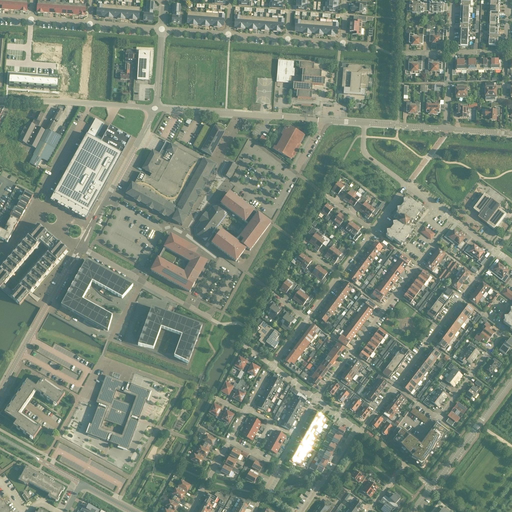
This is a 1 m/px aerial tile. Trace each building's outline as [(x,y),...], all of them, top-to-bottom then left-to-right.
[(351,6),(351,12),(355,12),(355,13),(362,14),(363,6),(366,7),(366,3),(358,2),(358,6),(356,5),(355,7),(351,6)] [(144,15),(144,21),(148,21),(148,22),(152,23),(152,22),(153,15),(152,15),(153,11),(154,4),(147,3),(147,11),(148,11),(147,15),(144,15)] [(417,14),(417,3),(413,3),(413,4),(410,4),(407,4),(407,12),(410,12),(413,13),(413,14),(417,14)] [(417,3),(417,14),(421,14),(421,13),(424,13),(424,12),(427,12),(427,5),(422,4),(417,3)] [(427,5),(427,12),(433,12),(433,13),(437,14),(437,3),(433,3),(430,3),(430,5),(427,5)] [(442,3),(437,3),(437,14),(441,14),(441,12),(444,13),(444,12),(447,12),(447,5),(444,5),(444,4),(442,4),(442,3)] [(173,17),(172,24),(173,24),(172,25),(176,25),(176,24),(181,24),(181,18),(178,18),(178,13),(179,14),(180,6),(173,6),(173,13),(173,17)] [(350,24),(350,28),(361,29),(361,22),(366,23),(366,21),(373,22),(373,18),(354,17),(354,22),(353,22),(353,25),(350,24)] [(417,36),(416,46),(421,46),(421,44),(423,45),(423,36),(427,36),(427,30),(424,29),(423,35),(419,35),(419,36),(417,36)] [(427,30),(427,36),(430,36),(430,42),(432,43),(432,44),(436,44),(437,35),(435,35),(435,34),(430,33),(430,30),(427,30)] [(437,35),(436,44),(441,45),(441,43),(443,43),(443,37),(447,37),(447,30),(444,30),(443,34),(439,34),(439,35),(437,35)] [(416,46),(417,36),(415,36),(415,35),(410,35),(410,31),(407,31),(406,41),(410,41),(410,44),(412,44),(411,46),(416,46)] [(125,65),(129,65),(129,62),(135,63),(136,53),(135,53),(136,49),(130,49),(130,50),(127,50),(126,52),(125,62),(125,65)] [(137,79),(137,81),(142,81),(145,82),(145,79),(149,79),(151,53),(150,53),(150,54),(139,53),(139,52),(138,52),(137,79)] [(278,61),(276,83),(289,84),(289,77),(294,77),(294,69),(293,69),(294,62),(278,61)] [(429,63),(425,63),(425,70),(428,70),(430,70),(430,72),(435,72),(435,62),(433,62),(434,61),(429,61),(429,63)] [(461,71),(461,61),(458,61),(458,62),(455,62),(453,62),(452,75),(456,75),(456,71),(461,71)] [(293,84),(295,84),(294,91),(298,92),(298,98),(297,98),(297,99),(316,100),(310,99),(310,92),(312,92),(310,92),(311,85),(323,86),(323,79),(325,79),(319,78),(320,71),(322,72),(322,71),(312,71),(312,64),(314,64),(314,63),(298,62),(298,63),(300,63),(300,70),(299,70),(304,70),(303,77),(301,77),(303,78),(303,84),(293,84)] [(415,74),(415,63),(413,63),(414,62),(409,62),(406,62),(405,71),(410,71),(410,74),(415,74)] [(418,63),(415,63),(415,74),(420,75),(420,71),(422,71),(422,69),(425,70),(425,63),(422,63),(422,62),(418,62),(418,63)] [(435,62),(435,72),(440,72),(440,71),(445,71),(446,62),(442,62),(438,62),(438,63),(435,62)] [(129,81),(129,65),(125,65),(125,71),(116,71),(115,77),(120,78),(120,80),(129,81)] [(343,68),(342,89),(344,89),(343,95),(365,97),(366,91),(368,91),(370,70),(365,70),(366,69),(364,67),(362,67),(352,66),(351,66),(349,66),(348,67),(348,69),(343,68)] [(10,75),(9,85),(57,89),(58,79),(10,75)] [(456,93),(468,93),(467,84),(457,85),(457,88),(456,88),(456,93)] [(486,93),(497,93),(497,87),(496,87),(496,84),(483,84),(483,88),(486,88),(486,93)] [(468,102),(468,93),(456,93),(456,99),(457,99),(457,102),(468,102)] [(497,93),(486,93),(486,102),(489,102),(495,101),(496,101),(496,98),(497,98),(497,93)] [(468,112),(468,105),(456,106),(456,112),(460,112),(460,118),(467,118),(467,112),(468,112)] [(486,111),(486,117),(488,117),(489,119),(489,120),(491,120),(492,121),(494,121),(495,120),(497,120),(497,115),(500,115),(500,108),(496,108),(496,110),(490,110),(490,111),(486,111)] [(61,112),(61,111),(60,110),(59,110),(57,109),(49,125),(40,141),(36,149),(33,154),(34,155),(29,163),(36,167),(40,159),(43,159),(49,162),(56,149),(62,137),(57,134),(52,132),(54,128),(56,125),(53,123),(55,121),(58,122),(63,113),(61,112)] [(36,149),(40,141),(45,131),(38,128),(44,115),(38,112),(34,111),(31,117),(35,119),(32,125),(28,123),(20,141),(36,149)] [(104,124),(96,119),(54,194),(61,198),(69,202),(76,206),(83,210),(90,213),(131,139),(110,127),(103,140),(97,136),(104,124)] [(218,124),(217,124),(218,124),(216,127),(215,127),(213,130),(212,130),(213,130),(205,125),(200,133),(201,133),(200,135),(199,135),(193,146),(211,156),(218,145),(217,145),(218,143),(219,143),(225,132),(224,131),(226,129),(226,128),(225,128),(224,127),(223,126),(222,125),(221,125),(220,124),(218,124)] [(275,147),(274,150),(291,159),(292,157),(294,154),(297,147),(298,148),(299,145),(299,144),(304,136),(292,129),(291,132),(285,129),(282,135),(281,135),(280,138),(277,144),(276,144),(275,147)] [(152,174),(150,178),(141,173),(134,185),(132,184),(130,188),(130,187),(126,193),(131,196),(131,197),(131,198),(132,197),(137,200),(137,201),(138,201),(143,204),(144,205),(144,204),(150,207),(150,208),(156,211),(157,212),(157,211),(162,214),(162,215),(163,215),(169,218),(168,218),(169,219),(169,218),(173,220),(172,221),(182,226),(187,216),(186,216),(188,213),(189,212),(192,207),(192,206),(195,200),(196,200),(196,199),(199,194),(199,193),(202,188),(203,187),(202,187),(206,181),(206,182),(206,181),(209,175),(210,174),(209,174),(212,169),(213,169),(215,166),(203,159),(202,162),(170,145),(163,157),(152,151),(142,169),(152,174)] [(229,163),(224,172),(225,176),(230,179),(235,169),(236,167),(234,165),(235,164),(234,164),(233,165),(229,163)] [(338,183),(331,192),(334,194),(335,193),(338,195),(342,190),(344,192),(349,186),(346,184),(344,187),(338,183)] [(344,200),(343,201),(346,203),(347,202),(349,203),(355,195),(354,195),(356,193),(352,189),(351,188),(349,187),(345,193),(348,194),(344,199),(344,200)] [(34,195),(26,191),(23,197),(31,201),(34,195)] [(355,195),(349,203),(354,207),(357,202),(360,204),(364,198),(362,196),(357,192),(355,195)] [(231,210),(209,238),(210,239),(216,231),(220,234),(212,244),(236,262),(246,248),(250,251),(270,224),(230,193),(222,204),(231,210)] [(61,198),(54,194),(50,201),(57,205),(61,198)] [(485,195),(474,210),(480,214),(478,216),(480,218),(494,230),(506,215),(498,209),(500,206),(485,195)] [(31,201),(23,197),(20,202),(28,206),(31,201)] [(69,202),(61,198),(57,205),(65,209),(69,202)] [(363,206),(359,211),(364,214),(370,207),(365,203),(367,200),(364,198),(360,204),(363,206)] [(397,221),(386,237),(392,242),(393,240),(401,246),(413,230),(411,229),(414,225),(412,223),(423,208),(417,203),(416,205),(408,199),(393,218),(397,221)] [(28,206),(20,202),(17,207),(25,211),(28,206)] [(76,206),(69,202),(65,209),(72,213),(76,206)] [(327,204),(320,214),(323,216),(324,214),(327,216),(325,219),(328,221),(332,215),(329,213),(333,209),(327,204)] [(83,210),(76,206),(72,213),(79,217),(83,210)] [(212,207),(196,229),(197,235),(202,239),(205,241),(227,213),(220,208),(220,207),(219,206),(212,207)] [(25,211),(17,207),(14,212),(22,217),(25,211)] [(370,207),(364,214),(366,216),(365,217),(368,220),(369,218),(373,213),(375,215),(380,209),(377,207),(374,210),(370,207)] [(90,213),(83,210),(79,217),(86,221),(90,213)] [(22,217),(14,212),(11,218),(19,222),(22,217)] [(334,217),(329,222),(332,224),(334,222),(336,224),(335,225),(339,228),(345,218),(340,214),(339,215),(336,219),(334,217)] [(0,238),(7,243),(19,222),(11,218),(6,227),(4,231),(0,228),(0,238)] [(344,225),(340,231),(343,233),(344,231),(347,234),(348,232),(349,233),(355,226),(350,222),(347,227),(344,225)] [(0,288),(20,305),(29,295),(28,295),(32,291),(67,250),(57,242),(58,241),(56,239),(55,240),(50,236),(51,235),(49,233),(48,234),(38,225),(29,236),(27,234),(0,266),(0,288)] [(355,226),(349,233),(354,237),(352,240),(355,242),(358,238),(360,236),(363,233),(360,230),(355,226)] [(425,227),(421,232),(431,240),(434,235),(425,227)] [(314,246),(320,238),(315,235),(318,232),(313,228),(308,234),(313,237),(309,242),(314,246)] [(454,242),(459,235),(454,231),(452,234),(449,231),(448,233),(444,238),(452,244),(454,242)] [(464,238),(459,235),(454,242),(459,246),(457,247),(460,250),(465,244),(462,242),(464,238)] [(190,293),(206,262),(194,255),(197,250),(171,236),(151,272),(190,293)] [(325,247),(330,241),(327,239),(325,242),(320,238),(314,246),(316,247),(314,250),(317,252),(323,245),(325,247)] [(375,242),(372,246),(379,252),(382,248),(385,250),(387,247),(381,243),(379,246),(375,242)] [(474,257),(479,250),(474,246),(472,249),(469,246),(468,247),(467,245),(462,251),(464,252),(464,253),(472,259),(474,257)] [(372,246),(369,250),(376,256),(379,252),(372,246)] [(332,247),(324,257),(327,260),(329,257),(331,258),(337,251),(332,247)] [(376,256),(369,250),(366,254),(373,260),(376,256)] [(435,254),(443,261),(443,260),(444,261),(447,256),(438,250),(435,254)] [(484,254),(479,250),(474,257),(479,261),(477,262),(480,265),(485,259),(482,257),(484,254)] [(337,251),(331,258),(333,260),(331,262),(334,265),(337,260),(341,260),(347,253),(344,251),(341,254),(337,251)] [(301,266),(306,258),(302,254),(298,259),(295,257),(291,263),(294,265),(296,262),(301,266)] [(373,260),(366,254),(363,258),(370,264),(373,260)] [(443,261),(435,254),(432,258),(439,264),(440,265),(443,261)] [(399,259),(407,266),(411,261),(402,255),(399,259)] [(306,258),(301,266),(302,267),(301,268),(304,271),(304,272),(306,274),(311,268),(308,266),(311,262),(306,258)] [(363,258),(360,262),(367,268),(370,264),(363,258)] [(439,264),(432,258),(428,263),(435,268),(439,264)] [(399,259),(395,264),(404,270),(407,266),(399,259)] [(86,261),(61,306),(108,332),(112,317),(82,300),(92,282),(122,299),(133,287),(86,261)] [(360,262),(357,266),(364,272),(367,268),(360,262)] [(435,268),(428,263),(425,267),(432,272),(434,274),(437,269),(435,268)] [(395,264),(392,269),(400,275),(404,270),(395,264)] [(496,277),(503,268),(498,264),(496,267),(493,265),(492,266),(488,271),(496,277)] [(317,266),(312,274),(316,278),(322,270),(317,266)] [(357,266),(354,270),(361,276),(364,272),(357,266)] [(462,267),(458,272),(467,278),(470,274),(463,269),(462,267)] [(508,272),(503,268),(496,277),(504,283),(506,284),(511,278),(509,277),(506,275),(508,272)] [(400,275),(392,269),(389,273),(397,279),(400,275)] [(322,270),(316,278),(318,279),(317,280),(320,282),(319,284),(322,286),(326,280),(324,278),(327,274),(322,270)] [(354,270),(351,274),(358,279),(361,276),(354,270)] [(420,275),(420,276),(427,281),(431,276),(423,271),(422,273),(421,272),(420,274),(420,275)] [(467,278),(458,272),(455,276),(464,283),(467,278)] [(397,279),(389,273),(385,277),(394,284),(397,279)] [(358,279),(351,274),(348,278),(355,284),(358,279)] [(427,281),(420,276),(419,277),(418,277),(417,279),(416,280),(424,286),(427,281)] [(464,283),(455,276),(451,280),(452,280),(460,287),(464,283)] [(385,277),(382,282),(390,288),(394,284),(385,277)] [(414,284),(413,285),(420,290),(424,286),(416,280),(415,282),(414,281),(413,284),(414,284)] [(460,287),(452,280),(448,285),(457,291),(460,287)] [(286,281),(279,290),(282,293),(283,291),(286,294),(290,289),(292,291),(297,285),(294,283),(292,286),(286,281)] [(345,282),(342,286),(349,292),(352,287),(345,282)] [(390,288),(382,282),(379,286),(387,293),(390,288)] [(486,292),(486,293),(487,294),(491,289),(489,288),(482,283),(479,287),(486,292)] [(410,289),(417,295),(420,290),(413,285),(412,287),(411,286),(410,288),(410,289)] [(298,302),(304,295),(299,291),(301,288),(299,286),(294,292),(297,294),(293,299),(298,302)] [(349,292),(342,286),(339,290),(346,295),(349,292)] [(387,293),(379,286),(375,291),(383,297),(387,293)] [(486,292),(479,287),(476,292),(483,297),(486,293),(486,292)] [(417,295),(410,289),(408,291),(407,291),(406,293),(407,293),(406,294),(413,299),(417,295)] [(443,293),(450,299),(452,296),(453,297),(454,295),(447,289),(443,293)] [(511,293),(506,289),(502,294),(511,301),(511,293)] [(346,295),(339,290),(336,294),(343,299),(346,295)] [(383,297),(375,291),(372,295),(371,297),(375,299),(376,298),(377,299),(376,301),(379,303),(380,302),(383,297)] [(483,297),(476,292),(472,296),(479,301),(483,297)] [(450,299),(443,293),(440,298),(448,303),(449,301),(450,299)] [(343,299),(336,294),(333,298),(340,303),(343,299)] [(413,299),(406,294),(405,296),(404,295),(403,297),(403,298),(403,299),(410,304),(413,299)] [(309,298),(304,295),(298,302),(303,306),(307,301),(309,303),(313,297),(311,295),(309,298)] [(479,301),(472,296),(469,300),(476,305),(479,301)] [(333,298),(330,302),(337,307),(340,303),(333,298)] [(448,303),(440,298),(437,302),(444,307),(445,305),(446,306),(448,303)] [(365,305),(373,311),(377,307),(368,300),(365,305)] [(272,302),(267,308),(272,312),(268,317),(273,321),(281,310),(272,302)] [(337,307),(330,302),(327,306),(334,311),(337,307)] [(437,302),(433,306),(441,312),(443,310),(442,309),(444,307),(437,302)] [(463,309),(470,315),(474,310),(466,304),(464,307),(465,307),(463,309)] [(373,311),(365,305),(361,309),(370,316),(373,311)] [(327,306),(324,310),(331,315),(334,311),(327,306)] [(433,306),(430,310),(437,316),(439,314),(440,314),(441,312),(433,306)] [(152,308),(138,346),(153,349),(161,328),(182,336),(174,357),(188,364),(202,326),(152,308)] [(370,316),(361,309),(358,314),(366,320),(370,316)] [(461,311),(459,313),(467,319),(470,315),(463,309),(462,311),(461,311)] [(324,310),(321,314),(328,319),(331,315),(324,310)] [(437,316),(430,310),(426,316),(430,319),(431,318),(435,321),(436,318),(437,316)] [(511,310),(503,323),(511,329),(510,330),(511,331),(511,310)] [(294,319),(285,312),(280,318),(285,322),(281,327),(286,331),(294,319)] [(458,316),(457,318),(464,323),(466,325),(469,320),(467,319),(459,313),(458,315),(458,316)] [(328,319),(321,314),(318,318),(323,321),(321,324),(326,328),(329,325),(326,323),(328,319)] [(366,320),(358,314),(355,318),(363,325),(366,320)] [(355,318),(351,323),(360,329),(363,325),(355,318)] [(464,323),(457,318),(455,320),(455,319),(453,322),(461,328),(464,323)] [(266,343),(275,331),(263,322),(261,325),(259,327),(262,329),(259,333),(261,335),(259,337),(261,338),(259,341),(264,345),(266,343)] [(461,328),(453,322),(451,324),(452,325),(450,327),(458,332),(461,328)] [(351,323),(348,327),(356,333),(360,329),(351,323)] [(482,333),(490,339),(491,338),(493,338),(493,335),(494,334),(489,330),(491,327),(486,323),(483,327),(483,330),(484,330),(482,333)] [(312,325),(309,330),(318,336),(321,332),(312,325)] [(348,327),(345,332),(353,338),(356,333),(348,327)] [(448,328),(447,331),(454,336),(458,332),(450,327),(449,329),(448,328)] [(376,334),(383,339),(387,334),(380,329),(379,330),(379,329),(377,331),(378,332),(376,334)] [(309,330),(306,334),(314,340),(318,336),(309,330)] [(280,335),(275,331),(266,343),(274,349),(279,343),(276,340),(280,335)] [(454,336),(447,331),(445,333),(446,333),(444,335),(453,342),(456,338),(454,336)] [(345,332),(341,336),(349,343),(353,338),(345,332)] [(490,339),(482,333),(480,335),(480,334),(477,335),(474,339),(479,342),(481,340),(486,344),(488,342),(490,342),(490,339)] [(314,340),(306,334),(303,338),(311,345),(314,340)] [(383,339),(376,334),(375,334),(373,336),(374,336),(373,338),(380,344),(383,339)] [(453,342),(444,335),(443,337),(442,337),(440,339),(450,346),(453,342)] [(349,343),(341,336),(338,341),(346,347),(349,343)] [(303,338),(299,343),(308,349),(311,345),(303,338)] [(380,344),(373,338),(372,339),(370,340),(371,341),(369,343),(377,348),(380,344)] [(505,342),(499,350),(505,355),(509,350),(509,351),(511,349),(511,348),(511,339),(510,338),(506,343),(505,342)] [(450,346),(440,339),(438,341),(439,342),(436,346),(440,349),(445,352),(450,346)] [(299,343),(296,347),(305,353),(308,349),(299,343)] [(336,343),(333,347),(341,354),(344,349),(336,343)] [(377,348),(369,343),(369,344),(368,343),(367,345),(367,346),(366,347),(373,353),(377,348)] [(469,349),(466,353),(475,359),(479,353),(474,350),(476,347),(471,343),(467,348),(469,349)] [(296,347),(293,351),(301,358),(305,353),(296,347)] [(341,354),(333,347),(329,352),(338,358),(341,354)] [(364,350),(363,352),(370,357),(373,353),(366,347),(365,348),(363,349),(364,350)] [(402,348),(399,352),(406,358),(407,355),(408,356),(410,353),(402,348)] [(429,354),(437,360),(440,355),(442,353),(435,348),(432,352),(431,351),(429,354)] [(293,351),(290,356),(298,362),(301,358),(293,351)] [(329,352),(326,356),(335,362),(338,358),(329,352)] [(370,357),(363,352),(362,353),(361,352),(360,354),(360,355),(359,357),(366,362),(370,357)] [(399,352),(396,357),(403,362),(405,360),(404,359),(406,358),(399,352)] [(475,359),(466,353),(464,356),(462,354),(457,361),(462,365),(463,363),(465,365),(467,362),(471,365),(475,359)] [(428,356),(427,359),(434,364),(437,360),(429,354),(428,356)] [(298,362),(290,356),(286,360),(295,366),(298,362)] [(326,356),(323,360),(331,367),(335,362),(326,356)] [(396,357),(392,361),(399,366),(401,364),(402,365),(403,362),(396,357)] [(244,373),(248,367),(245,365),(246,362),(240,358),(235,366),(234,368),(238,370),(239,368),(242,370),(241,371),(244,373)] [(491,360),(485,369),(491,374),(497,366),(499,368),(502,364),(494,358),(492,361),(491,360)] [(355,361),(351,365),(359,371),(362,367),(364,368),(366,365),(357,359),(355,361)] [(424,360),(423,362),(430,368),(434,364),(427,359),(425,360),(424,360)] [(295,366),(286,360),(285,362),(283,365),(285,366),(298,376),(302,371),(295,366)] [(331,367),(323,360),(320,365),(328,371),(331,367)] [(392,361),(389,365),(397,371),(399,369),(398,368),(399,366),(392,361)] [(422,365),(420,367),(427,373),(427,372),(429,374),(432,370),(430,368),(423,362),(421,364),(422,365)] [(449,375),(458,382),(462,376),(457,372),(459,370),(451,364),(447,369),(452,372),(449,375)] [(250,368),(248,367),(244,373),(247,375),(248,373),(255,377),(259,369),(252,365),(250,368)] [(320,365),(316,369),(325,375),(328,371),(320,365)] [(351,365),(348,370),(356,375),(359,371),(351,365)] [(389,365),(386,370),(393,375),(395,373),(397,371),(389,365)] [(427,373),(420,367),(419,369),(418,369),(416,371),(424,377),(427,373)] [(325,375),(316,369),(313,373),(322,380),(325,375)] [(348,370),(345,374),(352,380),(356,375),(348,370)] [(393,375),(386,370),(383,374),(390,380),(392,377),(393,375)] [(415,374),(413,376),(421,381),(424,377),(416,371),(414,373),(415,374)] [(310,377),(306,375),(303,372),(300,377),(303,380),(305,377),(308,380),(307,382),(313,387),(315,384),(317,386),(318,384),(310,377)] [(310,377),(318,384),(322,380),(313,373),(310,377)] [(343,379),(341,382),(346,386),(348,383),(349,384),(352,380),(345,374),(341,378),(343,379)] [(274,375),(270,383),(279,387),(283,381),(274,375)] [(385,384),(387,381),(379,375),(373,382),(376,384),(383,389),(387,385),(385,384)] [(458,382),(449,375),(447,379),(445,377),(441,382),(446,386),(448,384),(454,387),(458,382)] [(16,399),(13,404),(12,403),(9,407),(10,407),(8,411),(7,410),(5,413),(16,421),(13,426),(17,429),(18,428),(20,430),(20,431),(23,433),(24,432),(27,434),(26,435),(30,438),(31,437),(34,439),(41,428),(38,426),(38,427),(38,426),(41,428),(40,430),(18,415),(25,405),(26,404),(26,405),(38,388),(39,389),(37,392),(41,395),(41,394),(44,396),(43,397),(47,399),(48,398),(50,400),(50,401),(53,404),(54,403),(57,405),(65,394),(62,392),(62,393),(65,394),(63,396),(44,383),(46,381),(42,378),(41,380),(35,376),(34,376),(33,376),(33,377),(29,382),(27,381),(25,384),(26,385),(24,388),(23,387),(20,391),(21,391),(19,394),(18,393),(16,397),(17,398),(16,399)] [(107,376),(97,403),(99,404),(98,407),(97,407),(94,417),(87,436),(99,440),(100,439),(129,450),(139,422),(138,422),(150,391),(131,384),(131,385),(109,377),(107,376)] [(421,381),(413,376),(412,378),(411,377),(409,379),(417,385),(421,381)] [(409,382),(407,384),(414,390),(417,385),(409,379),(408,382),(409,382)] [(334,383),(327,392),(329,393),(328,394),(331,396),(331,395),(333,396),(338,389),(341,391),(344,386),(339,382),(337,385),(334,383)] [(234,391),(237,385),(234,383),(232,387),(226,384),(221,392),(228,396),(230,392),(231,390),(234,391)] [(270,383),(267,387),(276,392),(279,387),(270,383)] [(383,389),(376,384),(372,388),(380,394),(383,389)] [(414,390),(407,384),(405,386),(403,388),(411,394),(414,390)] [(237,385),(234,391),(237,393),(235,396),(234,399),(240,402),(245,394),(238,391),(241,387),(237,385)] [(447,397),(441,393),(443,390),(438,386),(434,391),(436,392),(434,396),(442,402),(447,397)] [(468,393),(466,396),(471,400),(473,397),(475,398),(478,394),(476,393),(478,390),(473,386),(471,389),(469,388),(466,392),(468,393)] [(276,392),(267,387),(265,392),(274,397),(276,392)] [(380,394),(372,388),(370,387),(367,390),(369,392),(377,398),(380,394)] [(344,390),(337,399),(339,400),(338,401),(340,403),(341,402),(343,403),(347,397),(350,399),(354,394),(349,390),(347,393),(344,390)] [(274,397),(265,392),(262,397),(271,402),(274,397)] [(377,398),(369,392),(366,397),(367,397),(365,400),(370,404),(372,401),(373,402),(377,398)] [(298,393),(294,401),(303,406),(307,399),(298,393)] [(398,395),(395,399),(402,405),(406,400),(404,399),(406,397),(401,393),(399,395),(398,395)] [(354,402),(349,408),(351,409),(350,410),(352,412),(353,411),(355,412),(359,407),(360,407),(361,406),(360,405),(361,404),(359,402),(361,399),(355,395),(351,400),(354,402)] [(442,402),(434,396),(431,399),(428,396),(423,403),(430,408),(433,404),(438,408),(442,402)] [(262,397),(259,402),(268,407),(271,402),(262,397)] [(395,399),(391,403),(399,409),(402,405),(395,399)] [(303,406),(294,401),(291,406),(300,411),(303,406)] [(268,407),(259,402),(257,407),(266,412),(268,407)] [(364,409),(359,415),(360,417),(362,419),(363,418),(364,420),(371,411),(368,409),(370,406),(365,402),(361,406),(364,409)] [(399,409),(391,403),(388,408),(396,414),(399,409)] [(455,408),(452,410),(451,413),(448,416),(450,417),(446,422),(452,426),(455,422),(457,423),(460,419),(462,417),(463,414),(466,410),(458,404),(455,408)] [(218,420),(222,413),(219,412),(221,409),(214,405),(210,413),(209,413),(208,415),(212,417),(213,415),(216,417),(215,418),(218,420)] [(300,411),(291,406),(288,411),(297,416),(300,411)] [(391,420),(396,414),(388,408),(383,415),(391,420)] [(413,409),(411,412),(426,424),(429,420),(413,409)] [(297,416),(288,411),(286,416),(295,421),(297,416)] [(315,419),(324,424),(327,419),(322,416),(323,414),(317,411),(314,416),(315,417),(315,419)] [(225,415),(222,413),(218,420),(221,421),(222,420),(225,421),(224,423),(228,426),(229,424),(233,416),(226,412),(225,415)] [(286,416),(284,415),(281,419),(283,420),(283,421),(292,426),(295,421),(286,416)] [(386,421),(388,419),(382,415),(380,418),(378,416),(371,425),(373,426),(372,427),(374,428),(375,428),(377,429),(382,422),(384,424),(386,421)] [(324,424),(315,419),(314,420),(313,420),(311,423),(322,429),(324,424)] [(292,426),(283,421),(280,426),(289,431),(292,426)] [(322,429),(311,423),(309,426),(310,426),(309,428),(319,433),(322,429)] [(335,436),(341,439),(345,431),(336,425),(336,424),(335,423),(334,424),(332,428),(337,431),(335,436)] [(387,423),(381,432),(382,433),(382,434),(384,436),(385,435),(386,436),(391,430),(393,432),(397,427),(392,423),(390,426),(387,423)] [(397,431),(390,439),(393,441),(398,444),(401,447),(406,449),(410,454),(413,456),(411,459),(417,462),(422,467),(430,453),(435,448),(436,444),(441,440),(443,436),(448,433),(447,433),(450,430),(442,424),(440,426),(437,425),(421,446),(401,431),(399,433),(397,431)] [(307,429),(306,432),(317,438),(319,433),(309,428),(308,430),(307,429)] [(317,438),(306,432),(304,435),(305,436),(304,437),(314,443),(317,438)] [(335,436),(329,433),(327,437),(333,440),(330,444),(336,447),(338,445),(339,446),(342,440),(340,439),(341,439),(335,436)] [(202,445),(209,448),(211,445),(212,446),(215,440),(212,439),(213,437),(209,436),(209,437),(206,435),(206,436),(205,435),(204,435),(203,436),(202,436),(202,437),(202,438),(202,439),(202,440),(203,440),(203,441),(204,442),(202,445)] [(302,439),(300,442),(311,448),(314,443),(304,437),(303,439),(302,439)] [(336,447),(330,444),(324,441),(322,445),(328,448),(327,450),(326,453),(331,456),(333,453),(335,454),(338,449),(336,448),(336,447)] [(311,448),(300,442),(299,445),(300,445),(299,447),(309,452),(311,448)] [(209,448),(202,445),(201,447),(200,447),(197,453),(204,457),(206,458),(209,452),(207,451),(209,448)] [(297,448),(295,451),(306,457),(309,452),(299,447),(298,449),(297,448)] [(237,460),(238,460),(240,455),(247,458),(248,455),(238,449),(237,452),(233,450),(230,456),(234,458),(237,460)] [(331,456),(326,453),(320,450),(318,453),(324,457),(321,461),(327,464),(328,461),(330,462),(333,457),(331,456)] [(306,457),(295,451),(294,454),(295,455),(294,456),(303,462),(306,457)] [(204,457),(197,453),(196,456),(194,455),(193,455),(192,455),(191,455),(190,456),(190,457),(190,458),(190,459),(191,460),(191,461),(200,466),(203,460),(202,459),(204,457)] [(83,456),(81,460),(93,468),(94,467),(95,468),(98,465),(89,458),(88,460),(83,456)] [(251,470),(254,473),(256,470),(260,472),(263,466),(259,464),(260,462),(250,456),(248,459),(255,463),(251,470)] [(303,462),(294,456),(293,458),(292,458),(289,463),(292,465),(293,463),(301,467),(303,462)] [(237,460),(234,458),(232,460),(228,458),(225,464),(233,468),(236,463),(242,467),(244,463),(238,460),(237,460)] [(327,464),(321,461),(318,467),(312,464),(309,469),(317,473),(318,471),(322,473),(327,464)] [(225,464),(224,466),(221,472),(228,477),(231,471),(237,475),(239,471),(233,468),(225,464)] [(254,473),(251,470),(244,467),(242,470),(249,474),(246,479),(254,483),(257,477),(253,475),(254,473)] [(35,472),(27,468),(25,472),(24,471),(21,478),(19,482),(27,486),(30,481),(50,492),(48,497),(55,502),(57,498),(58,498),(62,492),(61,491),(63,488),(53,482),(52,483),(49,481),(49,480),(43,477),(42,478),(39,476),(40,475),(39,474),(38,475),(34,473),(35,472)] [(355,471),(350,477),(358,483),(359,482),(362,484),(366,478),(363,476),(362,477),(355,471)] [(369,482),(366,487),(374,493),(375,491),(376,492),(379,489),(372,484),(374,481),(369,478),(367,481),(369,482)] [(185,491),(187,492),(188,489),(190,490),(192,487),(190,486),(187,485),(188,483),(184,482),(184,483),(181,481),(178,487),(179,488),(177,490),(184,494),(185,491)] [(374,493),(366,487),(364,489),(362,488),(358,493),(363,497),(365,494),(370,498),(374,493)] [(184,494),(177,490),(175,489),(172,495),(173,496),(171,499),(178,502),(180,499),(181,500),(184,494)] [(215,493),(214,496),(213,497),(217,499),(222,502),(222,503),(225,505),(229,497),(226,495),(224,498),(222,497),(223,496),(220,494),(219,495),(215,493)] [(207,496),(206,498),(215,503),(217,499),(213,497),(214,496),(208,494),(207,496)] [(389,499),(387,502),(396,509),(398,506),(396,504),(400,500),(395,495),(391,499),(390,498),(389,499)] [(2,501),(0,498),(0,511),(9,511),(4,504),(3,504),(1,502),(2,501)] [(206,498),(204,503),(212,508),(215,503),(206,498)] [(178,502),(171,499),(170,501),(169,501),(168,501),(167,501),(166,501),(165,501),(165,502),(164,503),(164,504),(164,505),(165,505),(166,506),(165,507),(168,508),(174,511),(175,511),(178,506),(176,505),(178,502)] [(355,501),(351,505),(360,511),(363,507),(355,501)] [(317,511),(318,511),(325,511),(326,511),(330,511),(335,506),(329,502),(327,505),(324,502),(317,511)] [(396,509),(387,502),(385,505),(385,506),(381,510),(383,511),(390,511),(392,510),(392,511),(396,509)] [(209,511),(212,508),(204,503),(201,508),(208,511),(209,511)]
